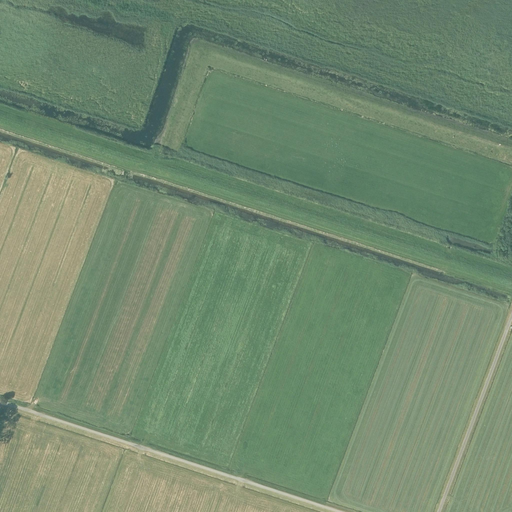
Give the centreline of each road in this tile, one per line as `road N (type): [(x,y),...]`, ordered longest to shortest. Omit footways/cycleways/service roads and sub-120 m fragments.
road 1 (unclassified): [(0,402),(335,511)]
road 2 (unclassified): [(437,511),(511,311)]
